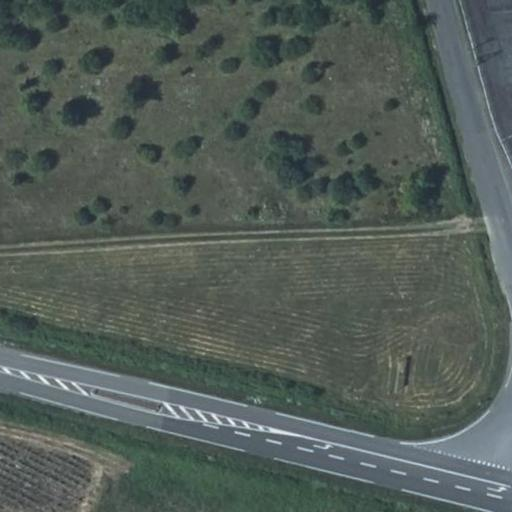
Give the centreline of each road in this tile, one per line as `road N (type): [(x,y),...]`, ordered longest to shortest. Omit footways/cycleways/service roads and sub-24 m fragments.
road 1 (secondary): [(502,479),(0,358)]
road 2 (secondary): [(0,379),(496,506)]
road 3 (unclassified): [(511,247),(439,0)]
road 4 (track): [(0,428),(100,453),(114,470),(105,511)]
